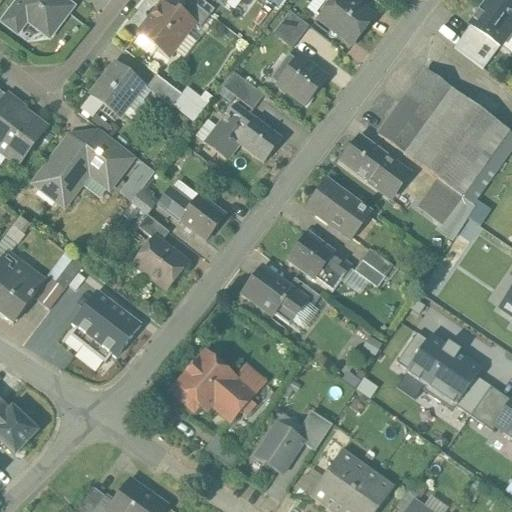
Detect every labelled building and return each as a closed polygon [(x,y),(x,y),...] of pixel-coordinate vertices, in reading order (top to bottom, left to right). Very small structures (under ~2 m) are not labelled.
[(52,35),(56,29),(57,29),(70,11),(70,4),(63,0),(18,0),(1,23),(13,32),(20,31),(27,22),(45,36),(52,35)] [(333,0),(318,20),(352,45),(372,19),(348,0),(333,0)] [(511,0),(489,0),(483,9),(470,26),(499,48),(511,31),(511,0)] [(199,29),(207,20),(207,19),(209,16),(189,1),(179,13),(193,24),(194,24),(193,25),(199,29)] [(161,5),(154,14),(138,35),(158,50),(162,44),(172,52),(194,24),(178,12),(175,16),(161,5)] [(308,27),(290,13),(289,13),(280,25),(283,27),(275,36),(292,49),(308,27)] [(470,27),(461,39),(461,40),(454,49),(482,70),(499,48),(470,27)] [(305,107),(313,97),(326,79),(307,65),(308,63),(298,55),(293,61),(288,57),(279,69),(284,74),(276,85),(305,107)] [(91,96),(114,114),(115,115),(118,117),(119,117),(143,86),(115,65),(91,96)] [(377,135),(382,139),(404,156),(405,157),(461,198),(508,133),(424,71),(377,135)] [(232,73),(225,83),(224,83),(221,87),(253,111),(263,96),(232,73)] [(146,89),(152,94),(171,109),(181,96),(156,76),(146,89)] [(0,152),(17,165),(45,129),(34,120),(33,121),(22,112),(21,112),(24,108),(8,96),(0,106),(0,152)] [(281,140),(266,129),(235,105),(226,118),(226,119),(205,145),(225,160),(238,145),(263,164),(281,140)] [(511,136),(508,133),(506,137),(505,137),(461,198),(474,207),(511,148),(511,136)] [(339,163),(352,173),(353,173),(367,184),(368,184),(376,190),(384,180),(395,188),(406,173),(358,137),(339,163)] [(132,160),(131,160),(131,159),(103,138),(94,150),(88,146),(86,147),(80,142),(80,141),(65,143),(33,184),(64,208),(88,175),(109,190),(132,160)] [(351,239),(365,221),(369,215),(365,212),(364,212),(364,211),(361,208),(360,209),(324,182),(307,206),(351,239)] [(439,182),(437,184),(437,185),(431,193),(453,209),(461,198),(439,182)] [(155,206),(149,201),(148,201),(153,195),(144,187),(131,204),(147,216),(155,206)] [(191,205),(187,202),(186,202),(170,189),(158,206),(205,242),(224,216),(198,197),(191,205)] [(431,193),(425,201),(422,206),(444,222),(453,210),(431,193)] [(465,218),(469,214),(469,213),(473,207),(461,198),(453,210),(465,218)] [(405,216),(412,221),(413,222),(417,225),(424,216),(412,207),(405,216)] [(449,215),(452,217),(462,224),(465,219),(453,210),(449,215)] [(138,228),(143,232),(152,239),(153,238),(160,244),(169,233),(147,216),(138,228)] [(332,293),(341,279),(350,268),(333,256),(333,255),(305,234),(286,260),(332,293)] [(133,264),(147,276),(148,276),(167,291),(187,265),(153,238),(133,264)] [(391,266),(378,256),(369,249),(361,260),(384,276),(391,266)] [(82,267),(67,255),(48,279),(64,291),(82,267)] [(3,260),(0,262),(0,315),(12,325),(44,284),(26,270),(23,275),(3,260)] [(361,261),(358,266),(357,266),(353,272),(375,288),(384,277),(361,261)] [(291,290),(271,275),(261,268),(241,295),(271,316),(272,317),(273,315),(288,326),(305,302),(291,292),(291,290)] [(68,288),(75,294),(85,281),(78,275),(68,288)] [(310,308),(311,308),(311,307),(319,297),(294,279),(288,287),(292,290),(291,292),(306,302),(305,304),(310,308)] [(511,289),(498,310),(511,320),(511,289)] [(139,328),(94,293),(70,325),(114,360),(139,328)] [(470,416),(490,388),(475,378),(481,370),(430,335),(426,341),(416,334),(395,364),(470,416)] [(79,359),(97,370),(104,358),(86,348),(79,359)] [(211,407),(216,411),(217,411),(229,423),(248,401),(252,405),(257,399),(204,353),(170,393),(193,413),(199,406),(206,413),(211,407)] [(511,397),(509,401),(490,388),(470,416),(492,431),(494,428),(511,441),(511,397)] [(0,442),(14,455),(36,433),(11,409),(8,413),(3,408),(0,410),(0,442)] [(304,443),(276,425),(255,459),(282,477),(304,443)] [(205,451),(222,464),(223,464),(231,470),(241,456),(216,437),(205,451)] [(341,452),(315,488),(315,489),(309,498),(328,511),(377,511),(393,489),(341,452)] [(409,509),(426,485),(416,478),(399,502),(409,509)] [(128,481),(123,488),(106,511),(163,511),(166,508),(128,481)] [(93,490),(83,504),(82,504),(76,511),(93,511),(104,497),(93,490)] [(425,511),(420,508),(419,508),(413,503),(406,511),(425,511)]
